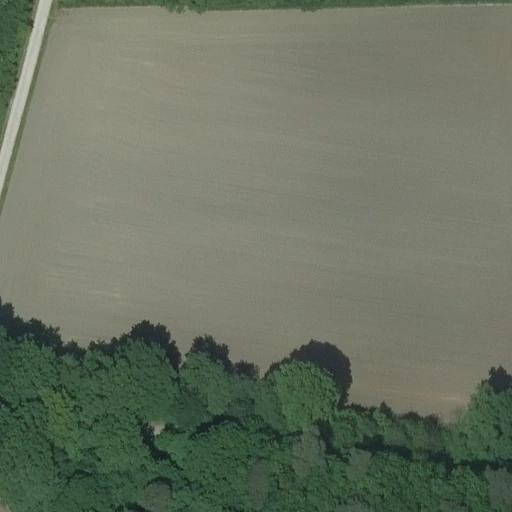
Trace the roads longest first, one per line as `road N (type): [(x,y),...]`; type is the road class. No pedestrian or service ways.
road 1 (track): [(511,485),(166,433),(108,441)]
road 2 (unclassified): [(0,409),(108,441),(222,511)]
road 3 (track): [(0,171),(45,0)]
